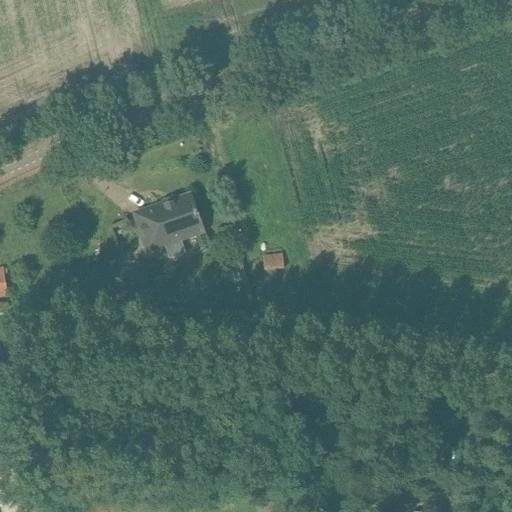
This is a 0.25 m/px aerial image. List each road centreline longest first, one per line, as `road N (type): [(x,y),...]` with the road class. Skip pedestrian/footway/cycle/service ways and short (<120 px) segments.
road 1 (unclassified): [(0,178),(496,0)]
road 2 (track): [(511,377),(295,336),(0,323)]
